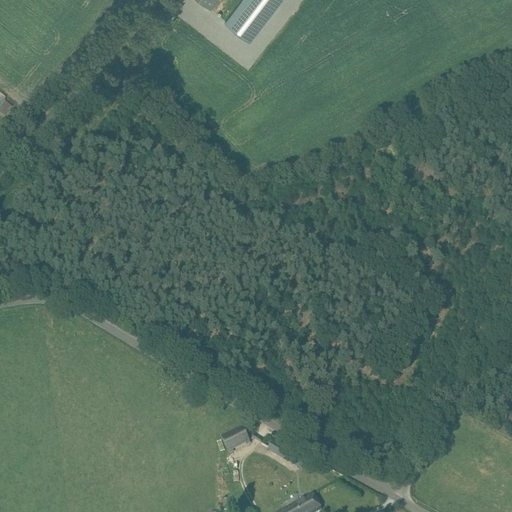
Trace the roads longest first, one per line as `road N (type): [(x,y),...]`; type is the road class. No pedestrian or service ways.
road 1 (unclassified): [(392,498),(67,303),(0,306)]
road 2 (unclassified): [(0,171),(154,0)]
road 3 (unclassified): [(392,498),(511,335)]
road 4 (unknown): [(173,0),(217,35),(252,48),(298,0)]
